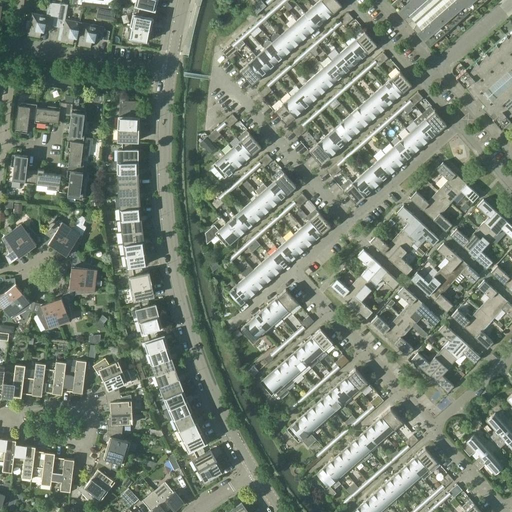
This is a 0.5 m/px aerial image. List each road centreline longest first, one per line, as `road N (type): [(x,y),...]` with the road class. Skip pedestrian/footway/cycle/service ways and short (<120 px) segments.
road 1 (tertiary): [(254,473),(212,389),(181,297),(164,178),(170,71)]
road 2 (residential): [(432,426),(293,268)]
road 3 (residential): [(0,416),(82,405),(94,428),(86,445),(14,423)]
road 4 (residential): [(347,220),(219,73)]
road 5 (residential): [(170,71),(15,49)]
road 6 (residential): [(347,220),(459,125)]
